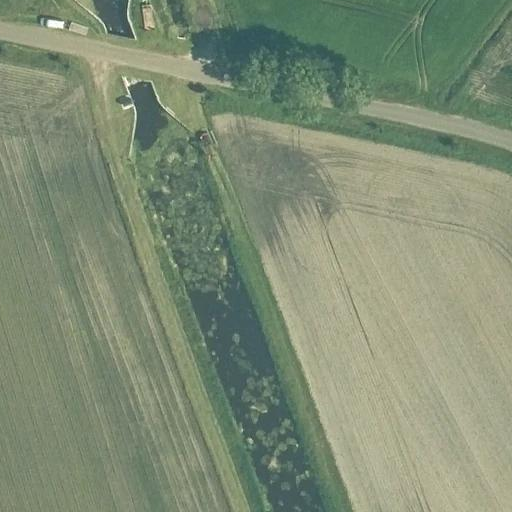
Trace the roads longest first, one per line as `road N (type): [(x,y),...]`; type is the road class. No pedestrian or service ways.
road 1 (track): [(58,0),(247,511)]
road 2 (unclassified): [(511,141),(0,30)]
